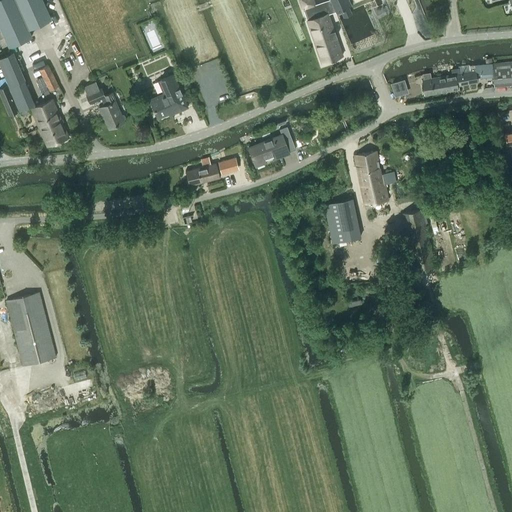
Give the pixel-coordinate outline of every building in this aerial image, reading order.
[(29,28),(52,18),(43,0),(0,0),(0,25),(9,46),(32,35),(29,28)] [(307,19),(321,63),(342,55),(336,36),(337,36),(337,35),(335,36),(334,30),(335,30),(335,29),(334,29),(328,13),(335,11),(335,12),(341,10),(344,17),(351,14),(348,7),(351,5),(348,0),(329,0),(316,5),(309,7),(312,18),(307,19)] [(0,63),(19,110),(29,106),(7,54),(0,56),(0,63)] [(511,60),(492,63),(492,66),(493,77),(494,86),(511,83),(511,60)] [(493,77),(492,66),(492,63),(488,63),(470,65),(471,71),(459,73),(458,68),(452,69),(453,74),(455,74),(455,79),(456,85),(477,81),(476,74),(480,73),(480,78),(493,77)] [(49,90),(58,85),(48,64),(39,69),(49,90)] [(440,84),(439,76),(430,78),(429,72),(423,73),(424,79),(422,79),(424,94),(442,91),(440,84)] [(168,87),(171,94),(151,102),(157,117),(172,111),(173,113),(187,107),(173,74),(164,77),(168,87)] [(440,84),(442,91),(457,89),(456,85),(455,79),(455,74),(453,74),(439,76),(440,84)] [(397,82),(392,84),(395,95),(400,94),(397,82)] [(7,84),(0,86),(0,91),(9,114),(19,110),(7,84)] [(139,85),(137,84),(133,86),(132,88),(134,92),(136,93),(140,91),(141,89),(139,85)] [(101,97),(104,96),(101,88),(86,94),(90,102),(101,97)] [(111,93),(104,96),(101,97),(104,105),(98,108),(102,115),(103,115),(109,128),(123,122),(123,120),(124,119),(125,117),(124,115),(123,114),(122,113),(120,114),(111,93)] [(38,127),(60,118),(52,98),(30,107),(38,127)] [(60,118),(38,127),(47,146),(68,137),(60,118)] [(281,155),(288,152),(281,133),(248,146),(255,165),(263,162),(262,158),(279,151),(281,155)] [(383,182),(395,180),(393,170),(380,173),(375,150),(353,154),(364,204),(387,199),(383,182)] [(235,157),(218,162),(221,173),(238,168),(235,157)] [(188,185),(219,177),(215,162),(184,170),(188,185)] [(332,242),(359,236),(352,197),(325,202),(332,242)] [(415,271),(434,267),(421,208),(401,212),(415,271)] [(23,365),(56,356),(39,291),(6,300),(23,365)]
